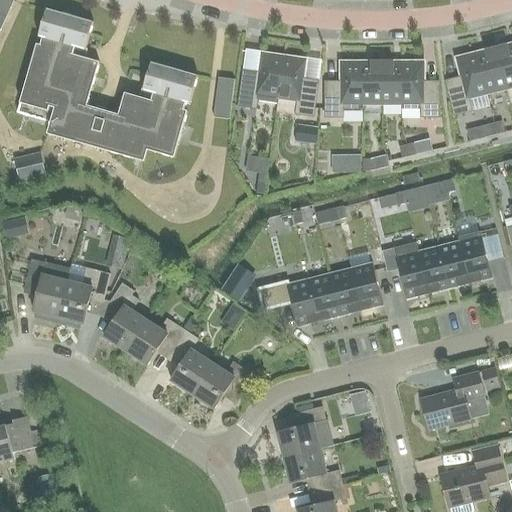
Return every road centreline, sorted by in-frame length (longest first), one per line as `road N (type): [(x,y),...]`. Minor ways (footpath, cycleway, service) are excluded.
road 1 (residential): [(511,2),(372,20),(217,0)]
road 2 (residential): [(217,459),(61,362),(0,363)]
road 3 (residential): [(382,364),(278,391),(217,459)]
road 4 (residential): [(413,500),(382,364)]
road 5 (residential): [(511,332),(382,364)]
